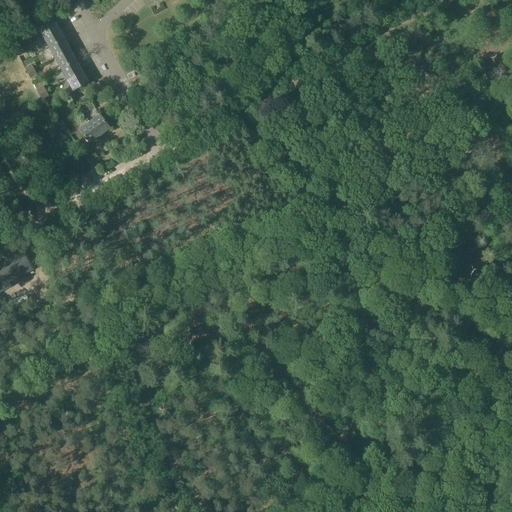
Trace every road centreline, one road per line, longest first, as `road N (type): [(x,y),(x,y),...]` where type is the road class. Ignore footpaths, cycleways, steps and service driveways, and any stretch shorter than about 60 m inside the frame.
road 1 (unclassified): [(158,151),(435,0)]
road 2 (track): [(49,210),(158,151)]
